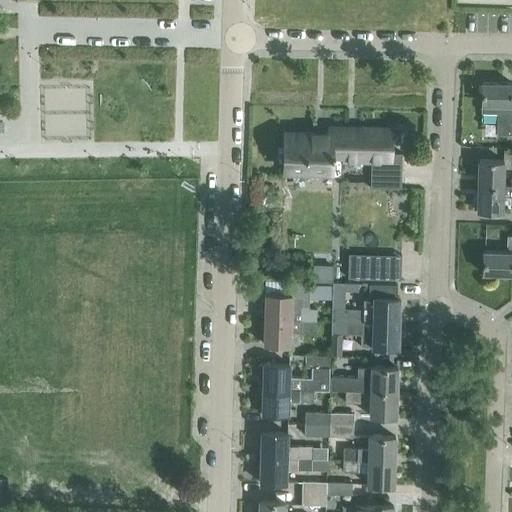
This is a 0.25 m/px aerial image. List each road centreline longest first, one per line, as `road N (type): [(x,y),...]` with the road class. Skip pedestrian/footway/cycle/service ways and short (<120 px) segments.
road 1 (residential): [(218,511),(231,38)]
road 2 (residential): [(493,511),(504,340),(438,288)]
road 3 (residential): [(438,288),(444,45)]
road 4 (residential): [(427,511),(438,288)]
road 5 (residential): [(231,38),(444,45)]
